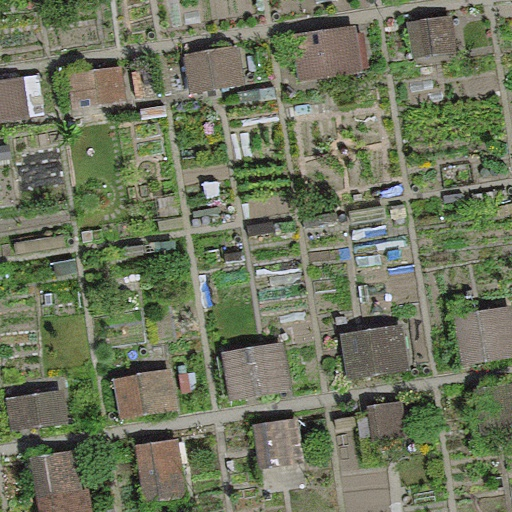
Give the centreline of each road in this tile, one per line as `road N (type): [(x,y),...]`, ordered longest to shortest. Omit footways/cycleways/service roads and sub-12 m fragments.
road 1 (track): [(0,444),(511,368)]
road 2 (track): [(0,67),(491,0)]
